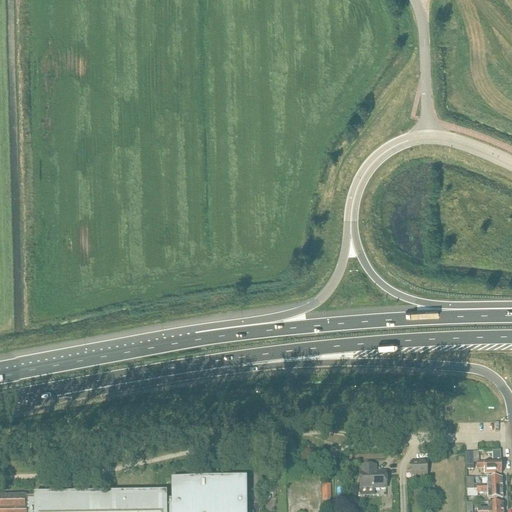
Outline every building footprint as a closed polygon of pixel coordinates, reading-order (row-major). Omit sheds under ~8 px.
[(484,475),(501,474),(500,451),(492,451),(493,463),(476,463),(477,469),(484,468),(484,475)] [(466,452),(466,454),(466,469),(474,469),(473,452),(466,452)] [(427,462),(426,462),(411,463),(411,476),(427,476),(426,462),(427,462)] [(358,487),(358,497),(375,496),(375,489),(386,489),(386,488),(385,473),(376,473),(376,466),(360,466),(361,473),(360,473),(359,473),(360,487),(358,487)] [(476,490),(502,489),(502,478),(487,479),(487,485),(476,486),(476,490)] [(221,485),(211,485),(211,489),(211,503),(221,503),(221,485)] [(232,485),(221,485),(221,503),(232,503),(232,485)] [(242,485),(232,485),(232,503),(242,503),(242,485)] [(205,489),(144,489),(144,494),(145,494),(144,509),(152,509),(152,511),(211,511),(211,503),(211,489),(205,489)] [(473,490),(466,490),(467,497),(477,497),(477,494),(487,493),(487,500),(492,500),(502,499),(502,489),(476,490),(473,490)] [(13,511),(14,494),(3,494),(3,511),(13,511)] [(23,511),(24,494),(14,494),(13,511),(23,511)] [(34,511),(34,494),(24,494),(23,511),(34,511)] [(44,511),(44,494),(34,494),(34,511),(44,511)] [(54,511),(54,494),(44,494),(44,511),(54,511)] [(64,511),(65,494),(54,494),(54,511),(64,511)] [(74,511),(75,494),(65,494),(64,511),(74,511)] [(85,511),(85,494),(75,494),(74,511),(85,511)] [(95,511),(95,494),(85,494),(85,511),(95,511)] [(105,511),(105,494),(95,494),(95,511),(105,511)] [(115,511),(116,494),(105,494),(105,511),(115,511)] [(125,511),(126,494),(116,494),(115,511),(125,511)] [(477,511),(502,511),(503,503),(487,504),(487,510),(477,510),(477,511)]
